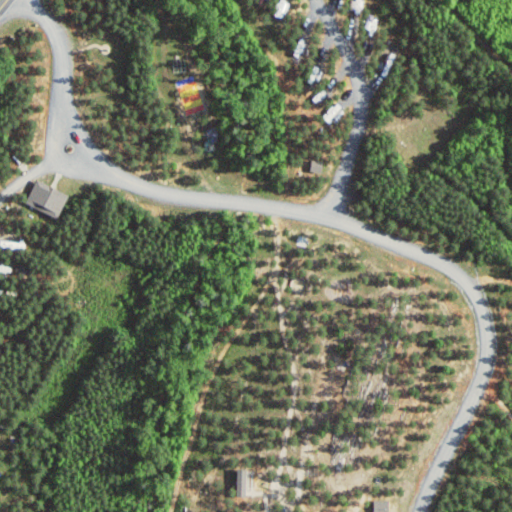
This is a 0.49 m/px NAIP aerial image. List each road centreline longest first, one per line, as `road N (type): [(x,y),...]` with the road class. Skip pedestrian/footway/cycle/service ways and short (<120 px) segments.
road 1 (residential): [(29,0),(58,40),(71,147),(92,166),(157,191),(345,222),(441,258),(478,298),(485,340),(471,402),(420,511)]
road 2 (residential): [(327,218),(357,140),(358,89),(313,0)]
